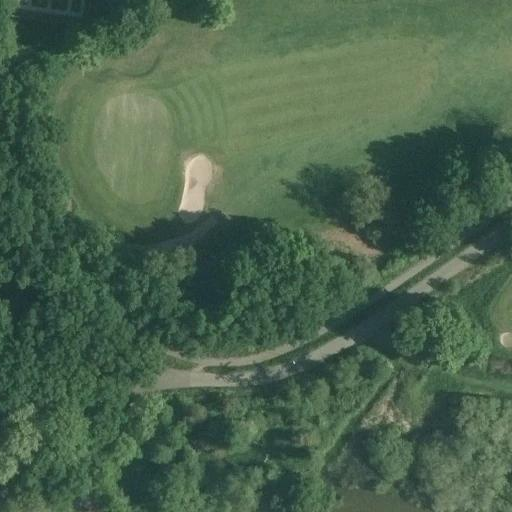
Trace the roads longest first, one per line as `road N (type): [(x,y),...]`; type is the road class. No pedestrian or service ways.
road 1 (unclassified): [(511,228),(357,336),(283,376),(154,385)]
road 2 (unclassified): [(154,385),(153,347),(61,254),(0,162)]
road 3 (unclassified): [(154,385),(0,405)]
